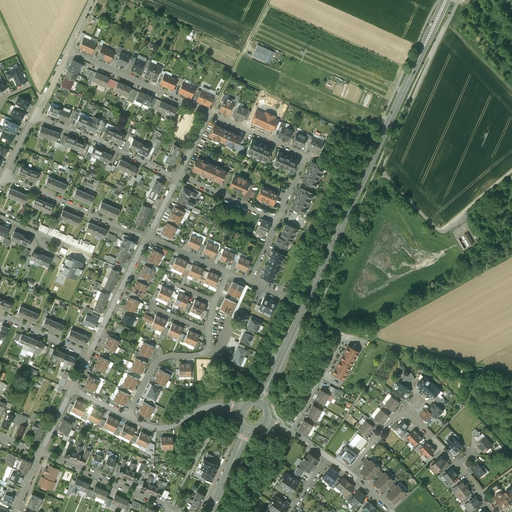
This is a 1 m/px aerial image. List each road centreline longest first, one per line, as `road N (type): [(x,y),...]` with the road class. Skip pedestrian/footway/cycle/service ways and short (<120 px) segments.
road 1 (unclassified): [(511,171),(444,230),(379,172),(272,411)]
road 2 (secondary): [(258,403),(429,34)]
road 3 (residential): [(349,473),(400,411),(453,459),(494,511)]
road 4 (track): [(511,255),(363,339),(345,336)]
road 5 (residential): [(209,113),(306,156),(278,219)]
road 6 (residential): [(175,179),(34,115)]
road 7 (residential): [(146,239),(4,178)]
road 8 (track): [(363,339),(511,374)]
road 9 (residential): [(169,508),(41,452)]
road 10 (track): [(379,172),(432,53)]
road 11 (residential): [(89,355),(146,239)]
road 12 (residential): [(68,50),(180,100)]
